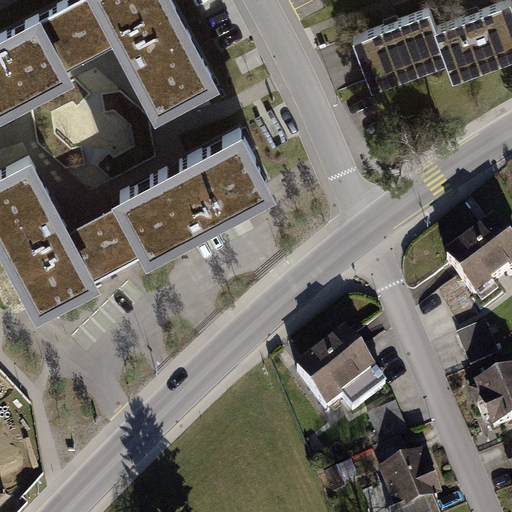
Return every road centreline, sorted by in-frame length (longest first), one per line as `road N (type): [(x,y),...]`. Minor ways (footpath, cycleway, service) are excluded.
road 1 (tertiary): [(65,511),(210,364),(364,230)]
road 2 (residential): [(364,230),(488,511)]
road 3 (residential): [(259,0),(364,230)]
road 4 (tertiary): [(364,230),(511,132)]
